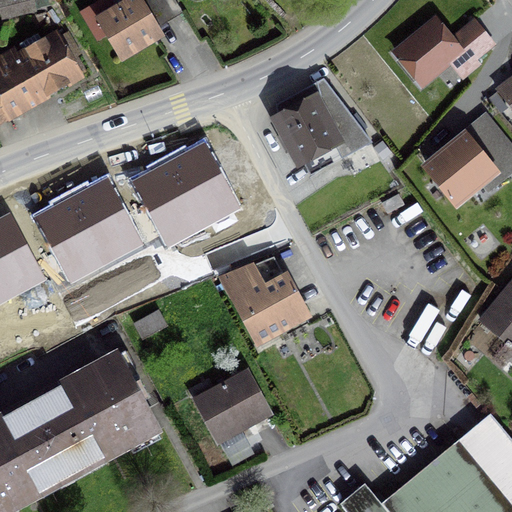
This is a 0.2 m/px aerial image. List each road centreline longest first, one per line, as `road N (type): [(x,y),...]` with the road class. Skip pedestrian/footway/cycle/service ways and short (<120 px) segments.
road 1 (residential): [(181,511),(405,415),(224,92)]
road 2 (tertiary): [(224,92),(0,173)]
road 3 (tertiary): [(372,0),(327,43),(224,92)]
